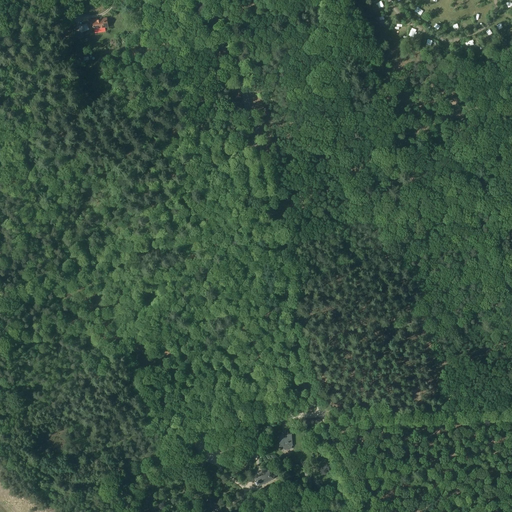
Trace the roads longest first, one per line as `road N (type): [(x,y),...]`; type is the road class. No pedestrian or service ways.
road 1 (tertiary): [(363,511),(301,348),(236,58),(214,26),(178,0)]
road 2 (track): [(219,345),(144,313),(121,172),(73,162),(0,121)]
road 3 (track): [(219,345),(350,334),(402,315),(447,285),(501,231),(511,199)]
road 4 (track): [(0,418),(7,441),(50,475),(82,478),(186,435),(219,345)]
road 5 (track): [(324,415),(511,408)]
road 6 (track): [(0,302),(67,282),(144,313)]
